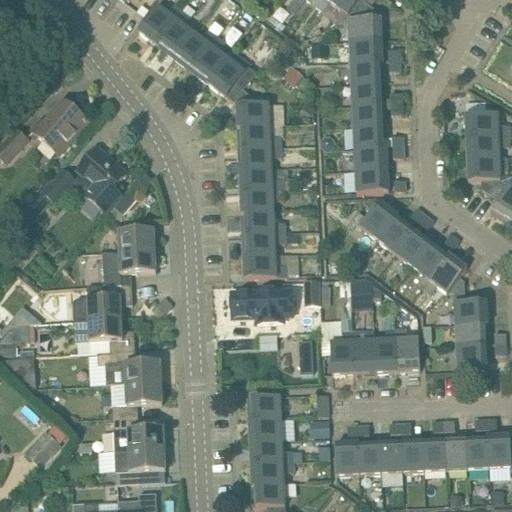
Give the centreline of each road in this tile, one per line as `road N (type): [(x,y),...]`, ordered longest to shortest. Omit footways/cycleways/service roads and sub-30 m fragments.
road 1 (unclassified): [(203,511),(189,235),(175,173),(60,0)]
road 2 (residential): [(511,256),(427,197),(424,95),(462,41),(465,13)]
road 3 (residential): [(333,416),(511,408)]
